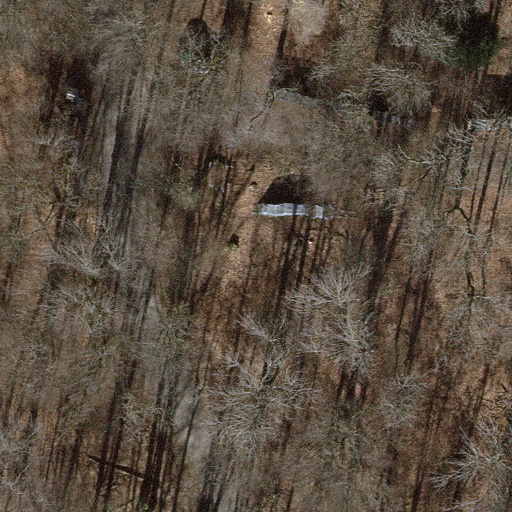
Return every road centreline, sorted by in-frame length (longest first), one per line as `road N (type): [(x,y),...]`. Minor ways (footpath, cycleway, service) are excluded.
road 1 (track): [(104,0),(132,277),(210,511)]
road 2 (track): [(118,132),(247,122),(447,147),(511,183)]
